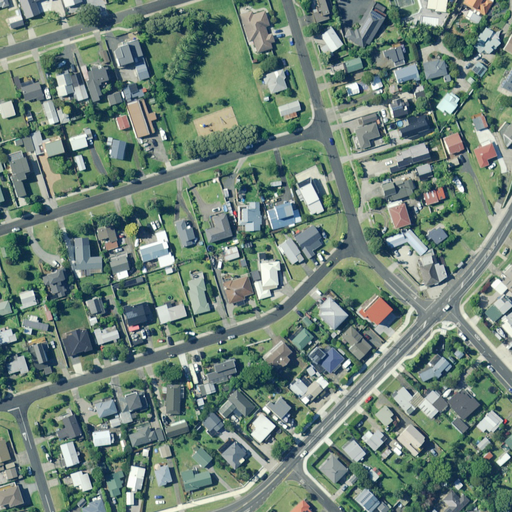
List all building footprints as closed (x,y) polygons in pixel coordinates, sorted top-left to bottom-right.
[(18,0),(24,15),(32,13),(29,4),(41,0),(18,0)] [(331,7),(328,0),(308,0),(315,23),(331,18),(328,8),(331,7)] [(440,23),(444,0),(424,0),(421,20),(440,23)] [(466,0),(465,3),(485,15),(494,0),(466,0)] [(384,29),(379,26),(386,16),(382,14),(385,8),(372,1),(363,15),(354,32),(348,29),(344,37),(363,48),(366,43),(369,44),(374,35),(378,38),(384,29)] [(272,42),(275,41),(272,33),(267,34),(265,27),(270,26),(265,11),(254,14),(253,11),(240,15),(249,42),(253,40),(257,53),(274,47),(272,42)] [(481,16),(473,12),(468,20),(477,25),(481,16)] [(480,33),(473,46),(481,55),(483,50),(488,53),(492,46),(496,48),(500,41),(495,38),(498,34),(485,27),(481,34),(480,33)] [(343,44),(331,28),(320,35),(326,44),(320,48),(326,56),(343,44)] [(511,34),(503,49),(511,54),(511,34)] [(149,77),(137,40),(119,45),(120,47),(113,50),(118,66),(133,61),(140,80),(149,77)] [(390,56),(392,63),(394,63),(395,67),(405,64),(399,46),(382,51),(384,58),(390,56)] [(112,75),(104,50),(98,52),(102,63),(89,68),(88,64),(80,67),(93,101),(102,98),(97,84),(108,81),(107,77),(112,75)] [(365,67),(362,57),(342,63),(345,73),(365,67)] [(425,79),(443,75),(445,82),(451,80),(449,74),(447,75),(444,61),(439,62),(438,59),(422,63),(425,79)] [(487,69),(478,61),(471,69),(480,77),(487,69)] [(341,70),(339,64),(331,67),(333,73),(341,70)] [(419,79),(415,65),(394,71),(398,83),(415,78),(416,80),(419,79)] [(285,78),(282,69),(262,76),(265,84),(267,84),(271,94),(287,88),(283,78),(285,78)] [(511,71),(508,69),(496,90),(511,98),(511,71)] [(73,92),(68,70),(55,73),(58,86),(56,87),(58,96),(73,92)] [(383,86),(379,76),(370,79),(374,89),(383,86)] [(43,98),(38,82),(21,88),(25,101),(36,98),(37,100),(43,98)] [(84,99),(87,98),(83,83),(73,86),(75,92),(72,93),(74,101),(70,102),(72,109),(86,105),(84,99)] [(138,95),(134,84),(122,88),(126,100),(138,95)] [(424,96),(421,86),(413,89),(416,99),(424,96)] [(122,102),(118,92),(107,95),(111,106),(122,102)] [(456,103),(459,99),(451,93),(449,95),(446,93),(436,107),(442,112),(444,110),(449,114),(457,104),(456,103)] [(155,130),(145,97),(126,102),(135,136),(155,130)] [(155,97),(149,99),(151,105),(157,103),(155,97)] [(399,103),(398,100),(388,103),(393,118),(407,113),(403,101),(399,103)] [(15,115),(11,101),(0,104),(0,110),(3,118),(15,115)] [(58,121),(52,101),(43,103),(49,124),(58,121)] [(301,110),(298,101),(278,107),(281,116),(284,115),(285,120),(297,116),(295,111),(301,110)] [(32,120),(27,103),(23,104),(28,121),(32,120)] [(377,119),(375,113),(361,118),(363,124),(377,119)] [(69,121),(67,114),(59,116),(61,124),(69,121)] [(130,126),(126,114),(116,118),(120,130),(130,126)] [(422,133),(421,130),(430,127),(426,115),(413,120),(415,123),(398,130),(401,138),(405,137),(406,139),(422,133)] [(487,126),(483,115),(472,119),(476,130),(487,126)] [(498,131),(505,148),(510,141),(511,142),(511,121),(508,126),(505,123),(498,131)] [(379,136),(375,123),(354,130),(360,148),(370,145),(368,139),(379,136)] [(87,146),(85,140),(93,138),(90,128),(84,130),(85,134),(82,135),(70,139),(73,150),(87,146)] [(34,150),(36,155),(43,152),(40,144),(43,143),(40,131),(22,137),(26,152),(34,150)] [(463,149),(457,133),(443,138),(449,154),(463,149)] [(112,145),(111,150),(109,149),(108,155),(110,155),(110,157),(123,160),(126,142),(112,140),(113,137),(108,137),(107,144),(112,145)] [(497,159),(489,139),(480,143),(481,146),(472,150),(480,168),(488,165),(487,163),(497,159)] [(63,152),(59,140),(43,145),(47,157),(63,152)] [(427,158),(422,145),(399,152),(401,157),(398,158),(400,164),(389,168),(391,173),(406,168),(405,165),(427,158)] [(23,158),(21,151),(7,155),(12,174),(28,170),(24,157),(23,158)] [(85,169),(81,155),(75,157),(79,171),(85,169)] [(447,161),(449,167),(453,165),(454,167),(459,165),(456,158),(447,161)] [(429,163),(425,165),(424,160),(418,162),(419,166),(416,167),(420,182),(429,179),(427,172),(431,171),(429,163)] [(302,203),(305,202),(311,214),(315,212),(316,214),(324,210),(321,203),(323,202),(310,176),(296,183),(298,189),(296,190),(302,203)] [(413,194),(409,179),(402,182),(401,180),(381,186),(385,202),(413,194)] [(446,198),(442,187),(422,193),(426,205),(446,198)] [(448,199),(436,203),(438,210),(451,207),(448,199)] [(409,224),(402,200),(386,205),(393,229),(409,224)] [(260,230),(260,224),(262,224),(261,214),(259,214),(259,202),(249,202),(249,206),(237,206),(239,225),(245,225),(245,231),(260,230)] [(292,211),(289,202),(273,207),(274,209),(267,211),(273,232),(289,227),(295,225),(294,223),(301,221),(298,209),(292,211)] [(231,236),(224,213),(209,217),(212,227),(204,230),(208,243),(231,236)] [(186,229),(183,219),(174,222),(182,247),(192,244),(191,240),(195,239),(191,228),(186,229)] [(110,240),(105,242),(107,250),(110,249),(119,246),(117,239),(118,239),(114,227),(106,225),(97,228),(99,233),(97,233),(99,239),(109,236),(110,240)] [(320,237),(312,225),(293,237),(308,259),(314,254),(308,245),(320,237)] [(447,236),(439,227),(435,230),(433,229),(425,236),(428,240),(431,238),(436,245),(447,236)] [(428,248),(412,229),(386,236),(389,247),(407,240),(421,254),(428,248)] [(167,242),(168,242),(165,230),(155,233),(158,241),(138,247),(143,262),(157,257),(161,268),(175,263),(173,256),(171,256),(169,250),(171,250),(170,246),(168,246),(167,242)] [(304,259),(290,238),(279,245),(292,264),(297,260),(299,263),(304,259)] [(89,243),(75,244),(76,269),(85,268),(86,272),(103,272),(102,254),(90,255),(89,243)] [(239,257),(236,247),(227,249),(227,247),(222,248),(225,261),(239,257)] [(131,266),(127,251),(109,256),(109,258),(113,274),(117,273),(119,279),(129,276),(127,269),(130,268),(130,267),(131,266)] [(270,296),(268,288),(278,287),(278,285),(285,284),(279,262),(277,262),(276,258),(266,260),(265,252),(257,253),(258,265),(260,264),(262,281),(254,283),(258,299),(270,296)] [(440,280),(432,254),(421,257),(424,264),(419,265),(424,285),(440,280)] [(511,262),(503,272),(505,275),(501,280),(511,290),(511,262)] [(56,269),(46,273),(47,274),(42,276),(45,285),(49,283),(52,293),(57,292),(58,297),(65,294),(64,291),(66,290),(63,278),(68,276),(64,265),(56,268),(56,269)] [(205,290),(200,271),(190,274),(192,280),(187,281),(190,290),(188,290),(194,314),(209,310),(207,303),(206,303),(203,290),(205,290)] [(175,286),(172,275),(158,280),(161,290),(175,286)] [(221,280),(228,304),(235,302),(236,307),(246,304),(244,296),(252,293),(247,276),(236,280),(235,276),(221,280)] [(37,303),(33,289),(19,293),(23,305),(20,306),(21,309),(37,303)] [(100,295),(87,299),(91,313),(95,311),(96,314),(104,311),(100,295)] [(511,305),(502,295),(484,312),(493,322),(511,305)] [(127,307),(124,298),(119,300),(122,309),(127,307)] [(346,315),(328,298),(318,308),(322,311),(318,315),(333,330),(346,315)] [(0,315),(12,311),(8,299),(0,301),(0,315)] [(186,316),(181,300),(172,302),(171,299),(164,301),(166,305),(155,308),(160,324),(186,316)] [(383,314),(375,306),(365,315),(373,324),(383,314)] [(146,321),(142,308),(124,313),(128,326),(146,321)] [(511,310),(506,316),(504,315),(499,319),(503,324),(501,326),(511,338),(511,310)] [(86,316),(79,318),(81,328),(89,326),(86,316)] [(312,323),(306,316),(301,321),(308,327),(312,323)] [(47,329),(48,323),(23,318),(22,323),(24,324),(24,325),(47,329)] [(100,327),(94,329),(98,344),(119,337),(115,325),(102,329),(103,331),(101,332),(100,327)] [(12,333),(11,327),(5,329),(4,326),(0,327),(0,343),(1,343),(2,344),(17,339),(15,332),(12,333)] [(312,342),(310,340),(313,337),(301,326),(288,339),(300,350),(307,343),(309,345),(312,342)] [(362,338),(350,326),(341,336),(352,346),(348,350),(358,360),(369,349),(360,341),(362,338)] [(86,343),(83,333),(75,336),(74,334),(64,337),(65,341),(68,353),(76,351),(75,347),(86,343)] [(48,366),(40,341),(28,345),(34,365),(37,364),(39,369),(43,368),(48,366)] [(290,352),(281,341),(275,346),(262,357),(271,369),(278,364),(283,370),(291,364),(285,356),(290,352)] [(464,353),(456,346),(451,352),(459,359),(464,353)] [(317,362),(330,374),(332,371),(333,373),(341,365),(339,363),(344,358),(332,347),(325,355),(316,347),(307,357),(315,364),(317,362)] [(437,353),(428,364),(430,366),(418,372),(422,382),(434,376),(437,378),(444,369),(447,371),(451,366),(437,353)] [(21,373),(28,371),(23,354),(17,356),(17,359),(5,363),(9,373),(20,369),(21,373)] [(351,362),(349,359),(342,365),(345,368),(351,362)] [(231,374),(235,372),(231,360),(213,366),(215,371),(206,374),(208,383),(199,386),(202,396),(215,391),(213,384),(232,377),(231,374)] [(52,372),(50,366),(43,368),(45,374),(52,372)] [(316,373),(311,366),(306,370),(311,377),(316,373)] [(307,388),(299,379),(289,388),(299,398),(305,405),(322,389),(314,381),(307,388)] [(166,387),(163,387),(163,393),(166,393),(165,414),(179,414),(179,398),(183,398),(183,393),(179,393),(180,384),(166,384),(166,387)] [(412,397),(402,387),(397,392),(396,391),(390,396),(409,415),(418,406),(430,419),(446,403),(433,390),(424,399),(417,392),(412,397)] [(254,407),(235,388),(228,395),(229,397),(227,399),(228,400),(218,411),(225,418),(235,407),(244,417),(254,407)] [(463,391),(460,394),(457,392),(446,402),(462,420),(479,405),(472,397),(470,399),(463,391)] [(148,408),(143,392),(136,394),(136,392),(124,395),(129,411),(141,408),(141,410),(148,408)] [(290,408),(279,398),(274,404),(270,401),(266,405),(284,422),(290,416),(286,412),(290,408)] [(116,413),(112,399),(94,405),(98,418),(116,413)] [(393,414),(385,405),(374,415),(385,427),(392,420),(389,417),(393,414)] [(503,422),(492,411),(476,426),(482,432),(486,428),(491,433),(503,422)] [(224,425),(213,413),(201,423),(209,432),(212,428),(216,432),(224,425)] [(273,433),(271,431),(275,426),(262,413),(252,423),(257,428),(250,434),(259,443),(264,438),(266,440),(273,433)] [(82,439),(73,415),(61,419),(69,439),(77,435),(79,440),(82,439)] [(468,428),(457,417),(451,423),(462,434),(468,428)] [(120,425),(118,418),(110,421),(112,427),(120,425)] [(189,431),(186,422),(165,429),(168,438),(189,431)] [(132,447),(156,439),(153,430),(150,431),(148,423),(136,427),(138,432),(128,435),(132,447)] [(421,444),(426,439),(410,424),(396,438),(417,458),(420,455),(417,452),(423,446),(421,444)] [(164,440),(161,428),(155,430),(158,442),(164,440)] [(110,444),(108,430),(92,433),(94,446),(110,444)] [(382,435),(377,430),(372,435),(368,431),(361,438),(374,451),(382,442),(379,439),(382,435)] [(489,441),(485,437),(477,446),(481,450),(489,441)] [(14,467),(19,466),(15,454),(9,456),(4,439),(0,440),(0,471),(5,470),(8,479),(17,476),(14,467)] [(363,458),(362,457),(365,454),(353,440),(343,449),(352,460),(353,459),(356,462),(359,459),(361,461),(363,458)] [(78,463),(72,442),(60,446),(64,458),(60,459),(63,468),(78,463)] [(245,454),(234,442),(221,455),(234,469),(244,460),(241,457),(245,454)] [(171,455),(168,445),(159,448),(162,458),(171,455)] [(212,458),(201,448),(191,457),(203,468),(212,458)] [(492,456),(489,452),(482,458),(485,462),(492,456)] [(510,457),(506,453),(496,462),(500,466),(510,457)] [(347,470),(332,456),(319,469),(334,484),(347,470)] [(108,475),(104,461),(95,464),(99,478),(104,476),(109,490),(110,490),(112,496),(120,494),(118,488),(122,487),(120,481),(125,480),(122,471),(108,475)] [(171,481),(167,465),(158,467),(159,469),(154,471),(158,486),(165,484),(165,483),(171,481)] [(131,488),(130,490),(137,492),(137,489),(141,490),(145,469),(131,466),(127,487),(131,488)] [(193,476),(191,469),(180,472),(186,491),(211,484),(208,472),(193,476)] [(370,469),(366,473),(367,475),(364,478),(371,484),(378,476),(370,469)] [(92,488),(87,470),(70,475),(74,487),(80,484),(83,491),(92,488)] [(356,480),(353,476),(348,480),(351,484),(356,480)] [(463,485),(460,482),(455,486),(458,490),(463,485)] [(6,507),(5,504),(8,504),(9,507),(23,503),(26,502),(24,495),(20,496),(17,486),(0,491),(0,505),(0,506),(1,509),(6,507)] [(379,502),(365,489),(355,499),(367,511),(370,511),(375,507),(380,511),(385,511),(389,508),(380,501),(379,502)] [(461,500),(453,490),(442,499),(449,507),(442,511),(457,511),(469,502),(464,496),(461,500)] [(99,501),(98,496),(87,499),(90,506),(81,509),(82,511),(108,511),(104,499),(99,501)] [(311,511),(301,501),(289,511),(311,511)]
